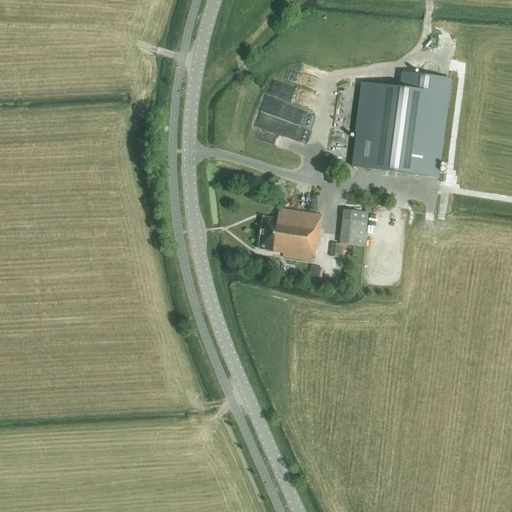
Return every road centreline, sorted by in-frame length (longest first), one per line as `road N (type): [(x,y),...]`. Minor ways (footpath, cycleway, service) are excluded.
road 1 (secondary): [(298,511),(221,333),(193,222),(192,96),(214,0)]
road 2 (track): [(441,219),(462,67),(413,53)]
road 3 (track): [(334,185),(404,183),(511,200)]
road 4 (track): [(429,5),(413,53),(390,69),(336,77),(329,87)]
